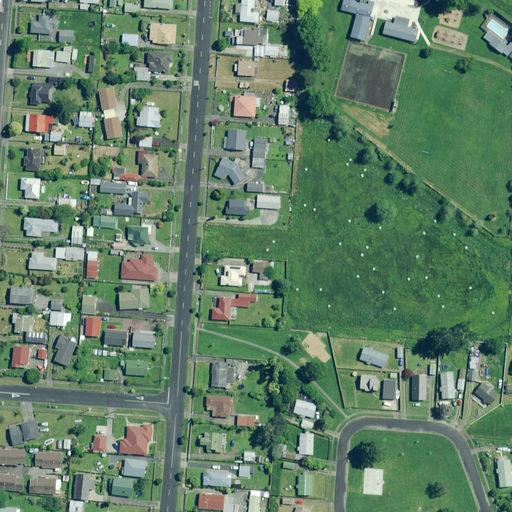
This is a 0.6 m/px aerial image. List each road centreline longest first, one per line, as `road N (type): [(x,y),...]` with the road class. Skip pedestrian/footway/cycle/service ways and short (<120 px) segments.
road 1 (residential): [(176,403),(204,0)]
road 2 (residential): [(337,511),(342,434),(358,422),(440,428),(461,445)]
road 3 (unclassified): [(176,403),(0,391)]
